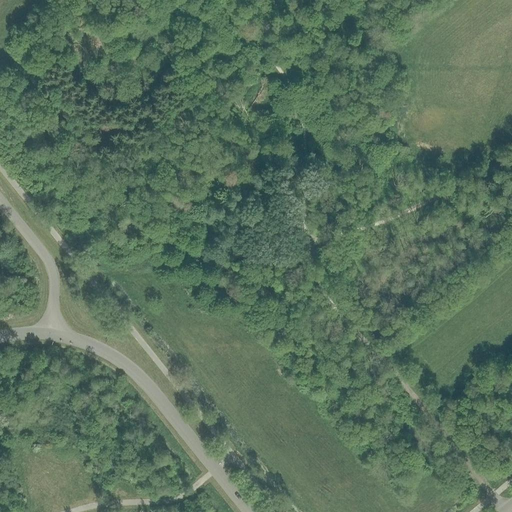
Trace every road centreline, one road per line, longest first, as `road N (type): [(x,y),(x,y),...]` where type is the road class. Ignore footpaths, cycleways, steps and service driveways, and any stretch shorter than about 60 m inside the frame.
road 1 (unclassified): [(249,511),(128,368),(51,334)]
road 2 (unclassified): [(51,334),(48,268),(0,191)]
